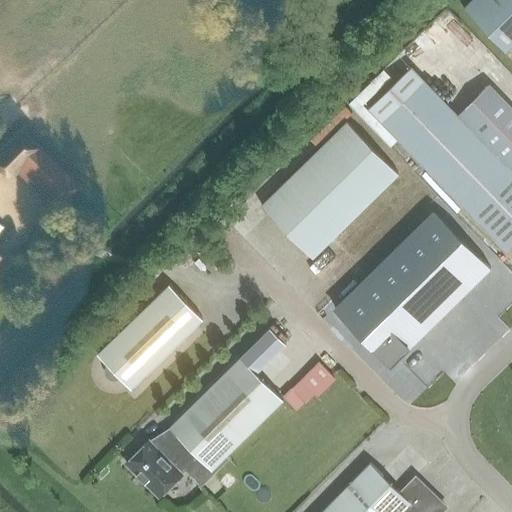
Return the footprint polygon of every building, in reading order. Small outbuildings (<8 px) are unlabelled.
[(511,0),(470,0),(462,9),(504,52),(511,44),(511,0)] [(456,115),(410,68),(368,108),(507,251),(511,245),(511,109),(488,85),(456,115)] [(312,257),(398,173),(347,122),(261,206),(312,257)] [(17,172),(55,210),(79,187),(19,127),(0,146),(0,172),(3,176),(13,176),(17,172)] [(413,229),(470,287),(490,267),(433,209),(413,229)] [(413,229),(393,249),(450,306),(470,287),(413,229)] [(450,306),(393,249),(373,268),(430,326),(450,306)] [(430,326),(373,268),(338,303),(376,342),(372,347),(390,365),(430,326)] [(131,389),(203,319),(169,284),(97,354),(108,366),(106,370),(107,374),(110,377),(115,378),(119,377),(131,389)] [(270,328),(241,357),(258,374),(287,346),(270,328)] [(148,440),(126,463),(159,497),(185,471),(197,484),(226,456),(283,400),(258,374),(241,357),(169,427),(172,430),(155,447),(148,440)] [(335,378),(318,361),(281,396),(296,411),(313,394),(316,396),(335,378)] [(440,511),(446,507),(421,482),(405,497),(370,463),(321,511),(440,511)]
